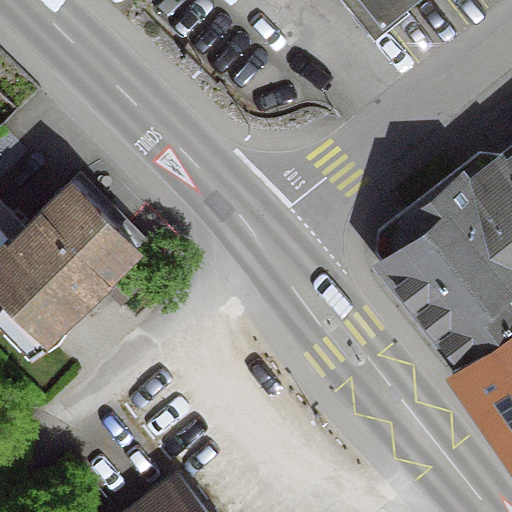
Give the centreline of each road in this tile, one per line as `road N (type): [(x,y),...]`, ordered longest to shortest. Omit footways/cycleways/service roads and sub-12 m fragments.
road 1 (tertiary): [(252,229),(488,511)]
road 2 (residential): [(0,464),(252,229)]
road 3 (residential): [(511,28),(252,229)]
road 4 (tertiary): [(27,0),(252,229)]
